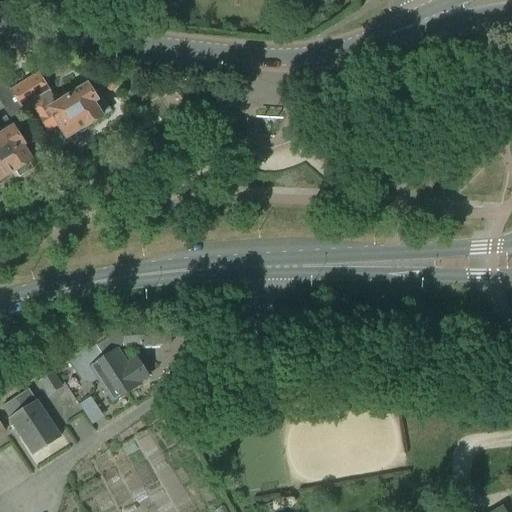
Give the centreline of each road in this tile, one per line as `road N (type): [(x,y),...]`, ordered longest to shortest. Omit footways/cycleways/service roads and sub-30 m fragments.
road 1 (secondary): [(420,22),(351,48),(292,57),(0,26)]
road 2 (residential): [(25,511),(35,486),(73,455),(254,338),(261,266)]
road 3 (tertiary): [(0,305),(127,277),(261,266)]
road 4 (tertiary): [(511,243),(301,266)]
road 5 (tertiary): [(301,266),(511,279)]
